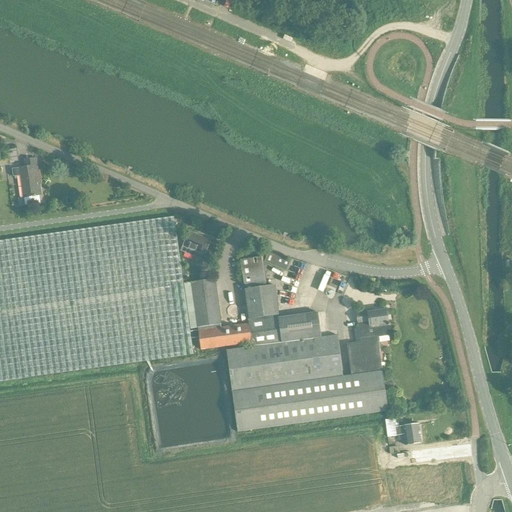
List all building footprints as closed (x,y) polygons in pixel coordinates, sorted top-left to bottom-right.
[(24,199),(42,196),(36,159),(25,160),(26,167),(12,169),(13,177),(20,176),(24,199)] [(0,382),(193,355),(190,329),(183,284),(174,217),(0,241),(0,382)] [(204,256),(211,241),(189,232),(182,247),(204,256)] [(290,261),(289,261),(268,252),(264,263),(286,272),(290,261)] [(244,290),(265,287),(261,257),(240,260),(244,290)] [(183,284),(190,329),(197,328),(221,325),(214,280),(190,283),(183,284)] [(252,348),(321,338),(317,313),(278,318),(278,316),(274,286),(265,287),(244,290),(249,320),(248,320),(248,325),(251,343),(251,348),(252,348)] [(347,344),(351,376),(382,372),(378,337),(391,335),(389,324),(387,324),(386,310),(364,313),(363,311),(356,312),(360,342),(347,344)] [(200,350),(251,343),(248,325),(198,332),(200,350)] [(251,348),(226,351),(227,356),(237,432),(388,412),(382,372),(351,376),(343,377),(337,336),(324,338),(321,338),(252,348),(251,348)] [(400,418),(385,420),(388,437),(405,435),(406,446),(421,444),(418,424),(404,426),(396,427),(396,423),(400,423),(400,418)]
